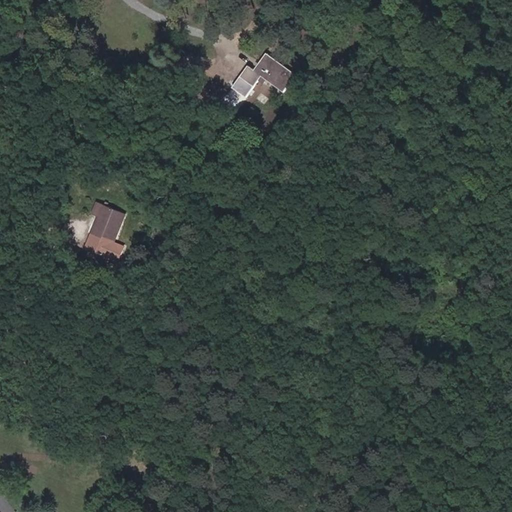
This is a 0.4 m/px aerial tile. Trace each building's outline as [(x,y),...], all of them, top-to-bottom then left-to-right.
[(281,85),(293,69),(265,50),(253,65),(247,61),(232,81),(245,90),(260,70),(281,85)] [(95,197),(91,205),(94,206),(94,208),(101,211),(97,219),(92,217),(88,225),(89,226),(89,227),(90,228),(84,242),(104,251),(111,237),(111,236),(112,237),(124,210),(123,210),(124,209),(99,197),(98,198),(95,197)] [(44,229),(34,227),(32,239),(43,240),(43,238),(44,229)] [(114,256),(121,241),(111,237),(104,251),(114,256)] [(43,238),(43,240),(42,248),(57,250),(58,240),(43,238)]
